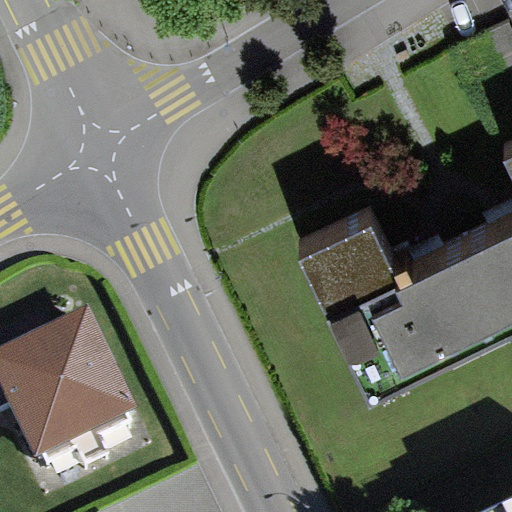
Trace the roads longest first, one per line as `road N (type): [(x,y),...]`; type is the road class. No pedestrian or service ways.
road 1 (residential): [(99,150),(274,511)]
road 2 (residential): [(343,0),(99,150)]
road 3 (residential): [(28,0),(99,150)]
